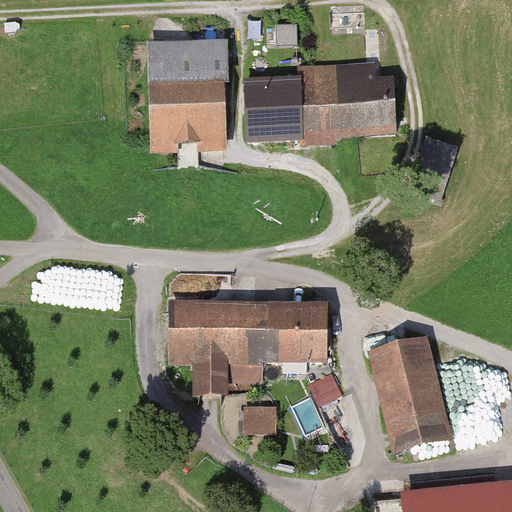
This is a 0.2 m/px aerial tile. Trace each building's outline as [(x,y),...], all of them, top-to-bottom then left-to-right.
[(149,150),(228,148),(225,55),(146,57),(149,150)] [(247,87),(249,143),(397,135),(395,86),(336,88),(337,74),(300,74),(300,83),(247,87)] [(418,174),(451,183),(462,147),(429,137),(418,174)] [(265,369),(325,370),(325,315),(168,313),(168,370),(193,370),(193,395),(264,395),(265,369)] [(393,457),(451,443),(427,345),(368,360),(393,457)] [(314,386),(322,405),(346,396),(338,376),(314,386)] [(246,437),(280,437),(280,407),(246,407),(246,437)] [(511,511),(511,490),(402,503),(403,511),(511,511)]
